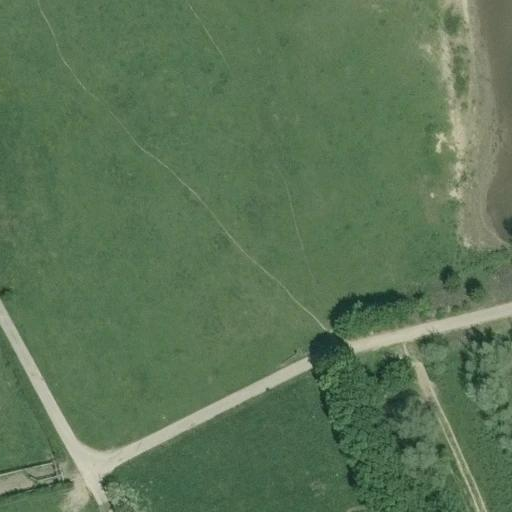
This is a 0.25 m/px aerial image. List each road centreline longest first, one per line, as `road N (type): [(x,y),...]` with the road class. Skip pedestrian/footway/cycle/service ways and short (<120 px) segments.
road 1 (unclassified): [(511,310),(317,359),(86,473)]
road 2 (unclassified): [(86,473),(0,309)]
